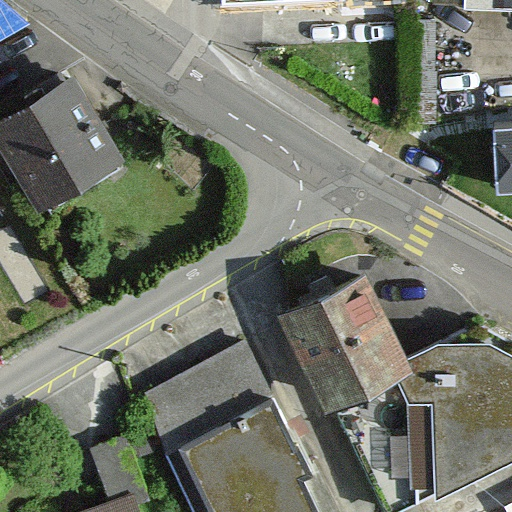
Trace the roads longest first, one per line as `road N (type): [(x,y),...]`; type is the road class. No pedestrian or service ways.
road 1 (residential): [(344,184),(0,386)]
road 2 (tertiary): [(344,184),(69,0)]
road 3 (tertiary): [(511,282),(344,184)]
